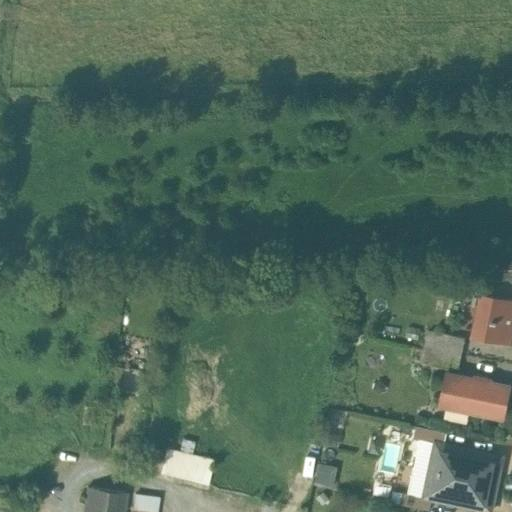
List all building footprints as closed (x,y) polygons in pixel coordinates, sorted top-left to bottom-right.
[(511,269),(488,270),(485,281),(511,286),(511,269)] [(511,325),(511,300),(483,294),(475,333),(509,340),(511,325)] [(465,338),(438,332),(434,348),(461,354),(465,338)] [(461,354),(434,348),(430,364),(458,370),(461,354)] [(507,388),(448,375),(442,403),(502,415),(507,388)] [(446,432),(417,426),(414,437),(435,442),(443,444),(446,432)] [(443,444),(435,442),(424,497),(432,499),(490,511),(502,456),(443,444)] [(213,460),(166,449),(161,472),(207,484),(213,460)] [(333,485),(337,467),(319,463),(315,480),(333,485)] [(124,511),(127,492),(87,486),(83,511),(124,511)] [(424,497),(403,493),(400,504),(429,510),(432,499),(424,497)] [(157,511),(159,497),(135,494),(132,511),(157,511)]
